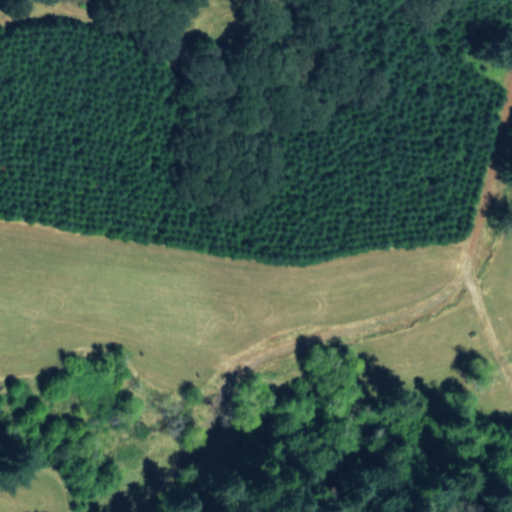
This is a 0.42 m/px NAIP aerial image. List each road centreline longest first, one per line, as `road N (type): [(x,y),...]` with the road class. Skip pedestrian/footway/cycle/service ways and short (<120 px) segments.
road 1 (track): [(463,263),(433,299),(389,318),(212,364),(0,313)]
road 2 (track): [(511,71),(463,263),(511,401)]
